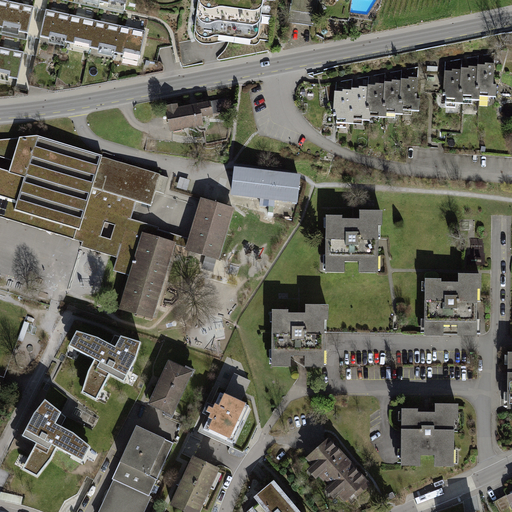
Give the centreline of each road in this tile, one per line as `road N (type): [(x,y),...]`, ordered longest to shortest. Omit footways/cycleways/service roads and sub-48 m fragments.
road 1 (secondary): [(511,19),(0,113)]
road 2 (residential): [(498,215),(488,438),(500,470)]
road 3 (residential): [(69,312),(0,451)]
road 4 (residential): [(227,511),(243,470),(293,392)]
